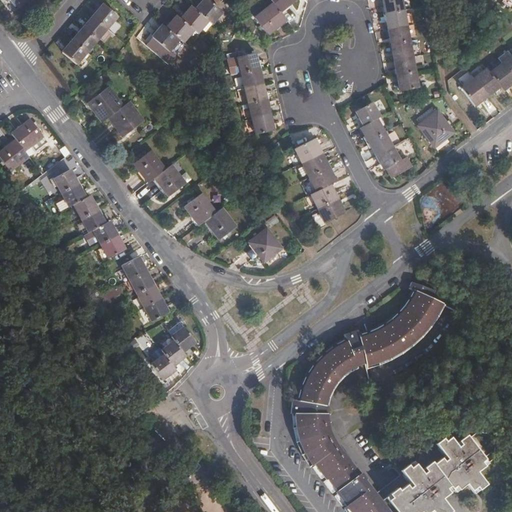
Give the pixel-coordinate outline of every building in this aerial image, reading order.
[(221,11),(207,0),(202,0),(193,10),(190,7),(179,19),(175,16),(165,29),(161,26),(151,37),(167,51),(178,39),(182,42),(192,30),(196,33),(207,20),(211,23),(221,11)] [(271,0),(273,2),(253,16),(266,33),(285,18),(279,10),(291,0),(271,0)] [(382,0),(398,85),(415,72),(412,56),(400,0),(382,0)] [(116,16),(102,4),(61,52),(75,64),(116,16)] [(271,130),(253,53),(228,59),(231,72),(238,70),(253,134),(271,130)] [(511,84),(511,57),(489,74),(486,70),(462,89),(474,106),(500,88),(503,92),(511,84)] [(417,85),(415,72),(398,85),(398,88),(417,85)] [(128,102),(122,106),(107,86),(86,102),(101,121),(107,117),(122,136),(142,121),(128,102)] [(355,112),(357,117),(372,106),(370,103),(355,112)] [(372,106),(357,117),(363,127),(360,129),(382,171),(386,169),(392,179),(412,168),(406,158),(400,161),(376,119),(379,118),(372,106)] [(453,133),(437,112),(417,127),(434,148),(453,133)] [(16,141),(0,153),(0,156),(10,171),(28,157),(24,151),(43,137),(31,120),(12,134),(16,141)] [(295,149),(300,160),(308,155),(318,147),(314,139),(295,149)] [(308,155),(300,160),(316,193),(310,196),(324,225),(344,215),(329,186),(335,183),(318,147),(308,155)] [(170,165),(164,169),(149,151),(132,163),(146,181),(152,177),(167,196),(184,184),(170,165)] [(70,171),(54,180),(69,207),(73,205),(88,233),(92,231),(107,259),(124,250),(109,223),(105,226),(89,197),(85,199),(70,171)] [(220,208),(214,212),(200,194),(183,206),(197,225),(203,220),(218,239),(234,227),(220,208)] [(248,244),(257,255),(274,243),(265,231),(248,244)] [(274,243),(257,255),(263,263),(279,250),(274,243)] [(122,267),(152,323),(167,315),(138,259),(122,267)] [(370,334),(378,357),(396,349),(407,341),(416,334),(425,324),(434,311),(440,298),(432,296),(435,286),(410,279),(408,285),(415,288),(412,297),(406,306),(398,315),(384,326),(370,334)] [(297,412),(328,412),(329,402),(325,403),(326,396),(334,381),(342,373),(356,364),(366,362),(360,336),(358,327),(344,332),(347,339),(335,347),(328,351),(320,358),(307,376),(303,386),(301,398),(292,397),(291,411),(297,412)] [(174,342),(161,352),(164,356),(151,366),(162,381),(175,371),(172,367),(185,357),(183,354),(195,344),(184,329),(171,339),(174,342)] [(360,336),(366,362),(367,364),(379,360),(378,357),(370,334),(360,336)] [(299,426),(325,421),(332,419),(332,412),(328,412),(297,412),(299,426)] [(171,420),(166,425),(176,438),(182,433),(171,420)] [(443,497),(423,471),(400,489),(398,487),(378,502),(363,481),(367,478),(362,472),(357,475),(332,442),(327,432),(325,421),(299,426),(302,439),(306,450),(314,463),(316,462),(354,511),(428,511),(433,508),(431,506),(443,497)] [(480,428),(471,435),(488,457),(497,451),(498,441),(488,429),(480,428)] [(488,457),(471,435),(469,432),(457,442),(459,444),(435,462),(455,488),(457,490),(468,481),(467,478),(491,461),(488,457)] [(186,481),(199,464),(191,458),(178,474),(186,481)] [(455,488),(435,462),(433,460),(422,469),(423,471),(443,497),(455,488)] [(199,511),(221,511),(204,483),(188,493),(199,511)]
